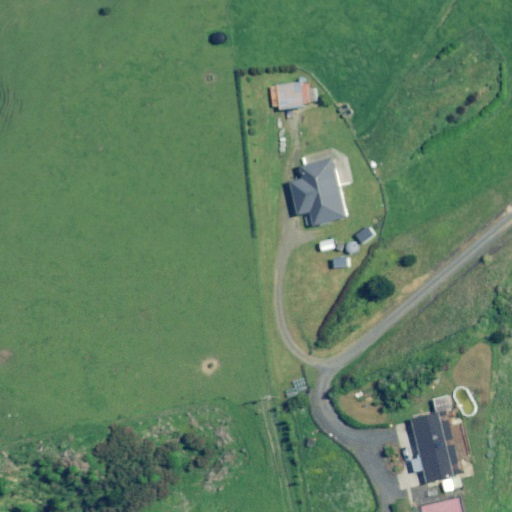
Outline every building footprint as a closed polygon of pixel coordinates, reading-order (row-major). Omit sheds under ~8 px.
[(309,82),(272,86),(275,109),(312,104),(309,82)] [(339,122),(339,106),(328,106),(328,122),(339,122)] [(352,217),(345,186),(353,184),(344,146),(302,156),(305,167),(307,177),(293,181),(302,216),(307,214),(310,228),(352,217)] [(349,246),(348,247),(348,249),(348,250),(349,251),(349,252),(350,253),(351,254),(352,255),(354,256),(355,256),(356,256),(358,256),(359,255),(360,255),(361,254),(362,253),(363,252),(364,251),(364,249),(364,248),(364,247),(363,245),(363,244),(362,243),(361,242),(360,241),(359,241),(357,240),(356,240),(355,240),(353,241),(352,241),(351,242),(350,243),(349,244),(349,246)] [(460,477),(445,413),(416,420),(431,484),(460,477)]
